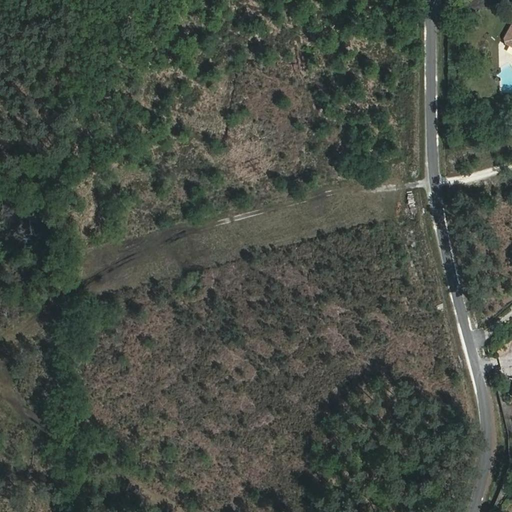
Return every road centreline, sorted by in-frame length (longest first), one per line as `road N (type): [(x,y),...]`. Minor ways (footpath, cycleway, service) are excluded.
road 1 (tertiary): [(476,511),(501,454),(431,179),(432,0)]
road 2 (track): [(431,179),(153,251),(0,345)]
road 3 (track): [(0,410),(168,511)]
